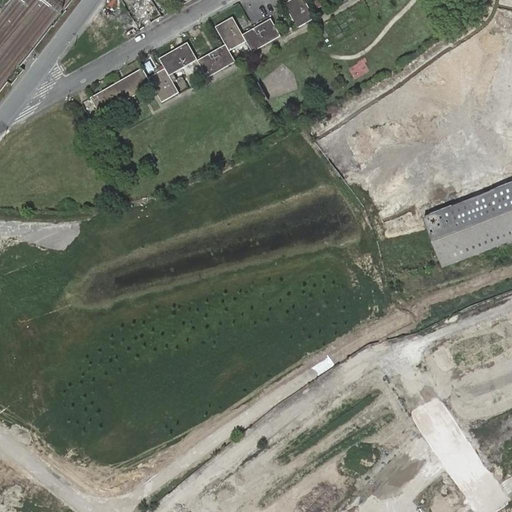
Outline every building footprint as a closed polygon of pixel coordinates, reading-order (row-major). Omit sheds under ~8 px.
[(120,0),(140,30),(145,27),(129,4),(134,0),(120,0)] [(293,0),(285,5),(299,29),(314,20),(303,1),(304,0),(346,0),(348,2),(350,0),(293,0)] [(150,24),(162,17),(151,1),(148,3),(153,12),(145,16),(150,24)] [(200,61),(210,78),(237,63),(232,54),(248,45),(254,56),(283,40),(272,20),(243,36),(233,18),(217,27),(227,46),(200,61)] [(200,60),(190,43),(161,59),(167,68),(149,78),(144,69),(92,98),(102,115),(124,103),(129,112),(140,105),(136,96),(154,86),(164,104),(181,94),(171,76),(200,60)] [(361,173),(384,191),(448,107),(425,89),(361,173)] [(147,90),(136,96),(140,105),(152,99),(147,90)] [(267,183),(143,270),(192,339),(268,286),(280,302),(331,266),(328,261),(343,250),(331,233),(358,214),(339,188),(345,184),(327,159),(275,195),(267,183)] [(511,184),(424,219),(442,265),(511,237),(511,184)] [(116,366),(72,255),(0,283),(0,361),(17,405),(116,366)] [(329,418),(292,464),(315,482),(341,449),(348,455),(358,442),(329,418)] [(70,511),(79,506),(59,478),(27,500),(25,497),(4,511),(70,511)]
